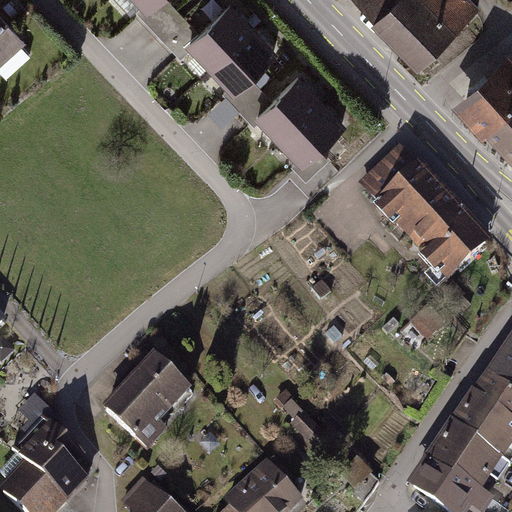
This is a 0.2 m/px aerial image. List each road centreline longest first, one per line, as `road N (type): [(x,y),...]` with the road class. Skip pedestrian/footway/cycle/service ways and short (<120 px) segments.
road 1 (residential): [(105,511),(108,472),(72,426),(73,380),(221,258),(239,223),(227,191),(46,0)]
road 2 (primary): [(511,206),(308,0)]
road 3 (residential): [(511,317),(376,511)]
